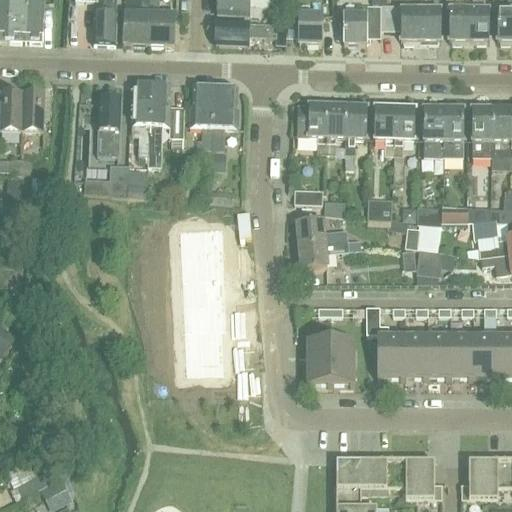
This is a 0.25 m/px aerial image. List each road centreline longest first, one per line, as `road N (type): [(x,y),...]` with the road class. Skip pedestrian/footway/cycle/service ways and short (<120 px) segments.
road 1 (residential): [(262,72),(269,302),(284,408),(303,418),(511,419)]
road 2 (residential): [(262,72),(511,74)]
road 3 (residential): [(0,61),(193,69)]
